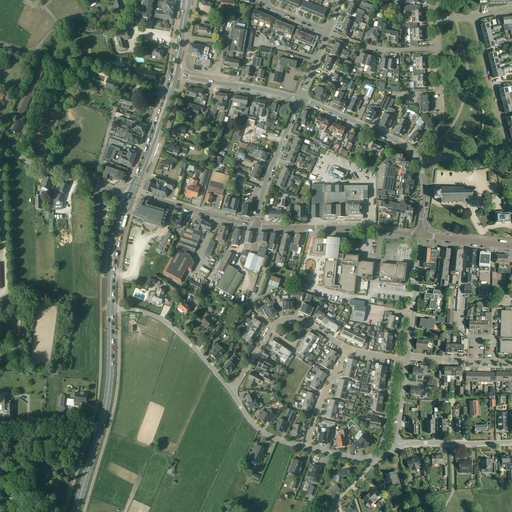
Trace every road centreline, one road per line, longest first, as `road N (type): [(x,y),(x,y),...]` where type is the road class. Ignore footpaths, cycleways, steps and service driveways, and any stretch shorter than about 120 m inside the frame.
road 1 (primary): [(75,511),(108,386),(110,309)]
road 2 (secondary): [(256,226),(421,235)]
road 3 (residential): [(230,392),(171,326),(137,310),(110,309)]
road 4 (tertiary): [(130,197),(0,147)]
road 5 (secondary): [(419,163),(396,140),(299,99)]
road 6 (residential): [(299,99),(266,177),(256,226)]
road 7 (secondary): [(132,193),(256,226)]
road 8 (secondary): [(299,99),(173,78)]
road 9 (residential): [(407,357),(421,235)]
road 10 (primary): [(132,193),(173,78)]
